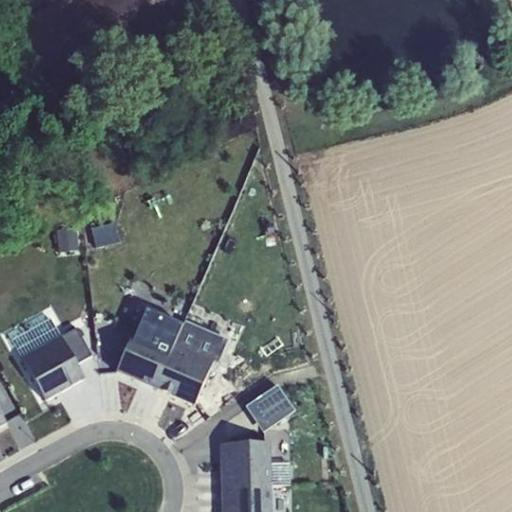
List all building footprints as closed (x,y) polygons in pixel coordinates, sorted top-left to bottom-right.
[(46,0),(46,1),(48,7),(11,23),(44,96),(218,19),(209,0),(46,0)] [(152,388),(174,341),(135,323),(114,371),(152,388)] [(19,356),(44,401),(81,381),(56,335),(19,356)] [(174,341),(152,388),(191,405),(213,358),(174,341)] [(248,405),(266,432),(298,411),(280,384),(248,405)] [(0,428),(8,424),(0,409),(0,428)] [(222,485),(274,483),(273,441),(221,442),(222,485)] [(275,511),(274,483),(222,485),(223,511),(275,511)]
